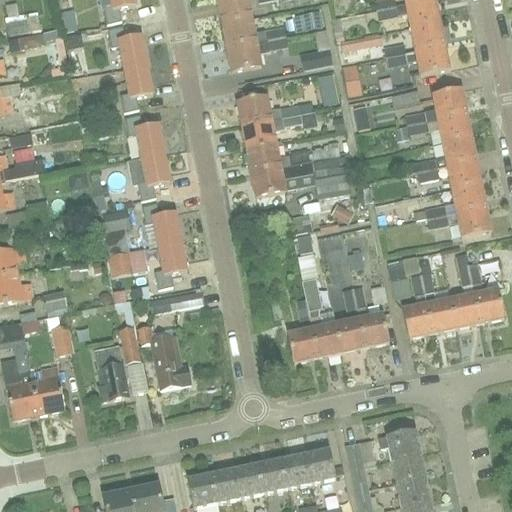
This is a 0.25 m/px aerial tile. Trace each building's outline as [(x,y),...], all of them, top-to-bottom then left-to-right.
[(132,0),(109,0),(111,8),(103,10),(106,28),(121,25),(119,14),(135,11),(132,0)] [(247,0),(240,0),(217,5),(222,28),(252,22),(247,0)] [(373,4),(375,14),(395,10),(393,0),(373,4)] [(407,17),(410,31),(440,25),(435,2),(405,8),(395,10),(375,14),(377,24),(396,20),(396,19),(407,17)] [(322,31),(319,14),(291,19),(294,36),(322,31)] [(377,24),(375,14),(365,16),(367,26),(377,24)] [(59,43),(58,32),(42,33),(41,16),(25,16),(26,45),(59,43)] [(254,35),(252,22),(222,28),(226,51),(285,39),(284,29),(263,31),(264,34),(254,35)] [(440,25),(410,31),(414,54),(414,55),(444,49),(440,25)] [(123,74),(146,69),(141,39),(124,43),(122,31),(108,33),(111,51),(119,50),(123,74)] [(343,34),(335,35),(337,45),(344,44),(343,34)] [(80,35),(70,35),(72,72),(82,72),(80,35)] [(342,45),(340,45),(342,55),(381,47),(379,38),(342,45)] [(285,39),(226,51),(231,75),(261,69),(258,54),(287,50),(285,39)] [(404,57),(404,56),(402,46),(396,48),(383,50),(385,60),(385,61),(404,57)] [(414,54),(404,56),(404,57),(385,61),(387,70),(416,64),(419,79),(449,73),(444,49),(414,55),(414,54)] [(45,52),(46,58),(56,57),(54,50),(45,52)] [(329,68),(326,51),(300,57),(303,73),(329,68)] [(362,97),(357,67),(344,69),(349,100),(362,97)] [(146,69),(123,74),(128,97),(120,99),(124,116),(138,114),(136,102),(152,99),(146,69)] [(317,80),(320,95),(335,92),(332,77),(317,80)] [(7,78),(0,78),(0,105),(12,103),(7,78)] [(393,111),(420,105),(417,92),(391,98),(393,111)] [(408,128),(466,117),(461,93),(431,99),(434,112),(405,118),(408,128)] [(241,129),(301,118),(313,115),(311,106),(299,108),(299,107),(269,112),(267,100),(237,105),(241,129)] [(12,103),(0,105),(0,132),(17,129),(12,103)] [(471,140),(466,117),(408,128),(410,138),(438,133),(441,147),(471,140)] [(303,127),(301,118),(241,129),(246,153),(276,147),(273,132),(303,127)] [(141,162),(163,158),(158,129),(142,132),(139,120),(125,122),(128,140),(137,139),(140,155),(131,157),(131,162),(141,161),(141,162)] [(335,121),(337,133),(344,132),(342,120),(335,121)] [(367,120),(355,122),(357,133),(369,131),(367,120)] [(111,121),(81,127),(82,137),(98,134),(99,143),(114,140),(114,138),(122,137),(120,122),(111,124),(111,121)] [(17,129),(0,132),(0,158),(21,155),(17,129)] [(406,130),(393,132),(396,144),(408,142),(406,130)] [(471,140),(441,147),(443,159),(406,166),(407,176),(417,175),(437,171),(445,169),(446,170),(476,164),(471,140)] [(278,159),(276,147),(246,153),(251,176),(310,165),(309,163),(307,154),(278,159)] [(337,148),(312,153),(313,162),(330,159),(339,158),(337,148)] [(85,159),(87,171),(103,168),(103,167),(108,166),(107,158),(102,159),(101,156),(85,159)] [(163,158),(141,162),(146,186),(137,187),(141,205),(155,202),(153,191),(169,187),(163,158)] [(317,201),(318,203),(351,196),(344,161),(312,167),(319,201),(317,201)] [(311,163),(309,163),(310,165),(251,176),(255,201),(285,195),(283,183),(313,176),(311,163)] [(481,187),(476,164),(446,170),(450,194),(481,187)] [(437,171),(417,175),(419,184),(438,181),(437,171)] [(453,207),(455,217),(485,210),(481,187),(450,194),(453,207)] [(109,215),(104,193),(94,195),(99,218),(109,215)] [(72,199),(47,200),(48,217),(73,216),(72,199)] [(354,216),(336,206),(330,217),(348,227),(354,216)] [(158,251),(181,247),(175,217),(159,220),(156,208),(142,211),(145,229),(153,227),(158,251)] [(426,220),(427,223),(445,219),(443,209),(425,212),(412,214),(414,223),(426,220)] [(485,210),(455,217),(457,226),(460,241),(490,234),(485,210)] [(132,232),(128,212),(103,217),(106,237),(132,232)] [(294,236),(312,234),(311,225),(302,227),(301,219),(291,220),(294,236)] [(428,232),(447,228),(445,219),(427,223),(428,232)] [(7,232),(0,233),(0,249),(10,248),(7,232)] [(38,244),(40,251),(49,249),(48,242),(38,244)] [(181,247),(158,251),(163,274),(155,276),(158,294),(172,291),(170,279),(187,276),(181,247)] [(465,268),(478,327),(503,322),(496,292),(483,295),(476,266),(478,266),(479,270),(490,268),(485,247),(464,252),(468,267),(466,268),(465,268)] [(10,248),(0,249),(0,265),(13,263),(10,248)] [(50,249),(40,251),(41,257),(51,256),(50,249)] [(135,276),(131,255),(107,260),(111,281),(135,276)] [(350,273),(362,270),(359,256),(347,258),(350,273)] [(464,299),(448,302),(455,332),(478,327),(465,268),(466,268),(464,257),(455,259),(457,269),(456,269),(460,289),(461,289),(464,299)] [(86,274),(100,275),(100,263),(86,262),(86,274)] [(385,265),(389,284),(404,281),(400,262),(385,265)] [(455,332),(448,302),(436,305),(427,262),(418,264),(420,277),(419,277),(432,337),(455,332)] [(13,263),(0,265),(0,281),(16,278),(13,263)] [(432,337),(419,277),(410,279),(416,309),(402,312),(408,342),(432,337)] [(16,278),(0,281),(0,297),(19,293),(16,278)] [(387,305),(382,280),(371,281),(369,286),(374,307),(387,305)] [(356,311),(351,292),(349,281),(339,283),(345,313),(355,311),(356,311)] [(150,300),(148,288),(138,290),(140,302),(150,300)] [(361,289),(351,292),(356,311),(355,311),(357,322),(363,352),(388,346),(381,317),(368,320),(361,289)] [(0,297),(0,312),(22,308),(19,293),(0,297)] [(114,295),(116,306),(126,304),(124,293),(114,295)] [(79,294),(61,300),(65,310),(82,305),(79,294)] [(206,305),(204,295),(149,305),(151,315),(206,305)] [(315,299),(305,301),(309,322),(308,322),(310,332),(311,332),(317,362),(340,357),(334,327),(321,330),(315,299)] [(309,322),(305,301),(294,303),(299,324),(308,322),(309,322)] [(58,314),(64,313),(62,303),(56,304),(58,314)] [(357,322),(334,327),(340,357),(363,352),(357,322)] [(0,353),(25,349),(21,325),(0,328),(0,353)] [(118,333),(125,367),(140,364),(133,327),(118,330),(119,333),(118,333)] [(50,331),(55,359),(73,356),(68,328),(50,331)] [(160,394),(180,390),(190,388),(187,370),(182,370),(176,341),(180,340),(178,330),(151,335),(150,328),(136,331),(139,349),(151,347),(160,394)] [(311,332),(310,332),(287,337),(293,367),(317,362),(311,332)] [(96,364),(101,391),(98,391),(101,405),(108,404),(108,405),(129,400),(122,368),(118,348),(94,353),(96,364)] [(32,385),(30,374),(28,359),(0,364),(12,424),(39,418),(32,385)] [(32,385),(39,418),(65,413),(56,368),(39,372),(40,373),(30,374),(32,385)] [(390,465),(420,458),(415,434),(385,441),(390,465)] [(349,473),(364,470),(358,446),(344,448),(349,473)] [(329,453),(306,458),(312,488),(336,483),(329,453)] [(306,458),(282,463),(288,493),(312,488),(306,458)] [(420,458),(390,465),(395,488),(425,481),(420,458)] [(282,463),(258,468),(265,498),(288,493),(282,463)] [(258,468),(244,471),(235,473),(241,503),(265,498),(258,468)] [(364,470),(349,473),(354,496),(368,493),(364,470)] [(235,473),(216,477),(211,478),(217,508),(241,503),(235,473)] [(197,511),(217,508),(211,478),(187,483),(193,511),(197,511)] [(430,505),(425,481),(395,488),(400,511),(430,505)] [(131,494),(134,511),(163,511),(159,488),(131,494)] [(372,511),(368,493),(354,496),(357,511),(372,511)] [(134,511),(131,494),(104,499),(106,511),(134,511)]
